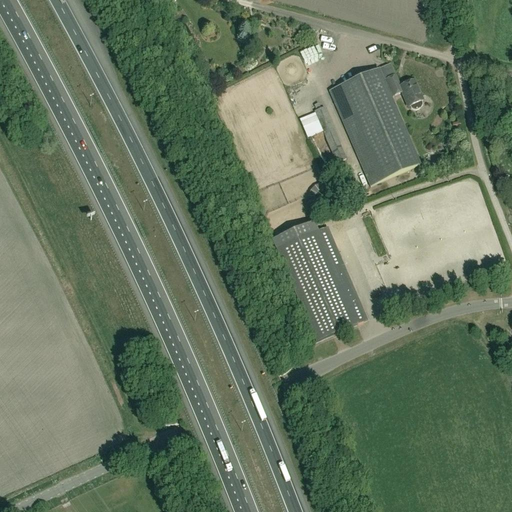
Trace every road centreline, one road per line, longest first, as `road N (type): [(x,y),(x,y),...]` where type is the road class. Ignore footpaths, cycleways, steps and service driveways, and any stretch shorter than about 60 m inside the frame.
road 1 (motorway): [(7,0),(157,293),(249,511)]
road 2 (motorway): [(294,511),(186,255),(56,0)]
road 3 (unclassified): [(13,511),(412,325),(511,302)]
road 4 (track): [(316,369),(202,107)]
road 5 (unclassified): [(457,60),(245,4)]
road 6 (unclassified): [(457,60),(480,162),(511,245)]
